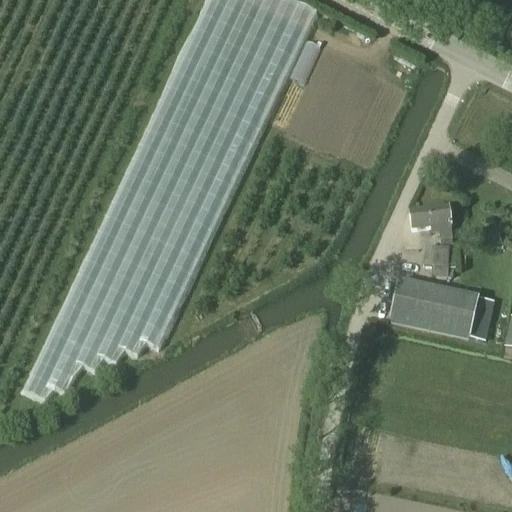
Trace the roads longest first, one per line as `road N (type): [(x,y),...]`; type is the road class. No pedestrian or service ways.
road 1 (unclassified): [(469,58),(368,287),(344,367),(320,511)]
road 2 (tertiary): [(469,58),(351,0)]
